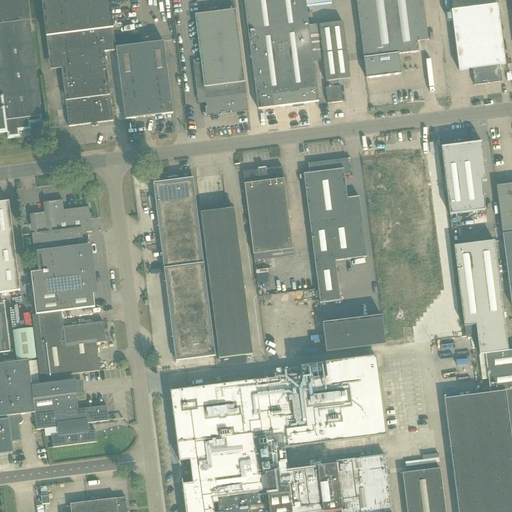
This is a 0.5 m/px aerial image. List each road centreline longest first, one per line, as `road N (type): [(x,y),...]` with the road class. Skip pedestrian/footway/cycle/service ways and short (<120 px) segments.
road 1 (unclassified): [(110,161),(511,110)]
road 2 (unknown): [(346,0),(377,306)]
road 3 (unclassified): [(110,161),(148,459)]
road 4 (unknown): [(139,385),(386,358)]
road 5 (unknown): [(386,358),(419,356),(433,371),(452,511)]
road 6 (unknown): [(386,358),(400,511)]
road 7 (unclassified): [(148,459),(0,478)]
road 8 (unknown): [(291,138),(310,281)]
